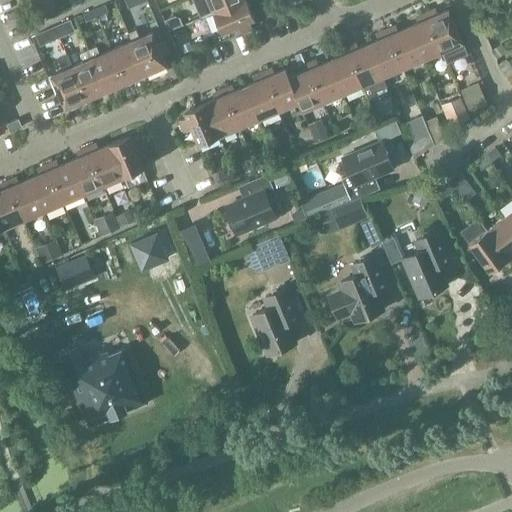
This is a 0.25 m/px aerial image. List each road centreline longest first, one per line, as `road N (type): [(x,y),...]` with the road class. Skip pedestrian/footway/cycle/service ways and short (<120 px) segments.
road 1 (residential): [(77,511),(494,373),(511,356)]
road 2 (residential): [(333,14),(310,37),(44,150)]
road 3 (unclassified): [(339,511),(434,470),(511,462)]
